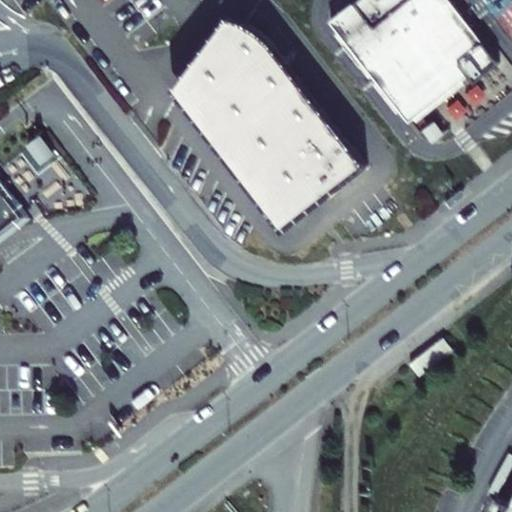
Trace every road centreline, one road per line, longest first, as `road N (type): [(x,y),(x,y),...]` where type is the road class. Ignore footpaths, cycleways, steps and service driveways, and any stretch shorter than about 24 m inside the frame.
road 1 (tertiary): [(158,511),(511,239)]
road 2 (tertiary): [(511,189),(187,440)]
road 3 (primary): [(187,440),(116,471),(0,483)]
road 4 (tertiary): [(187,440),(89,511)]
